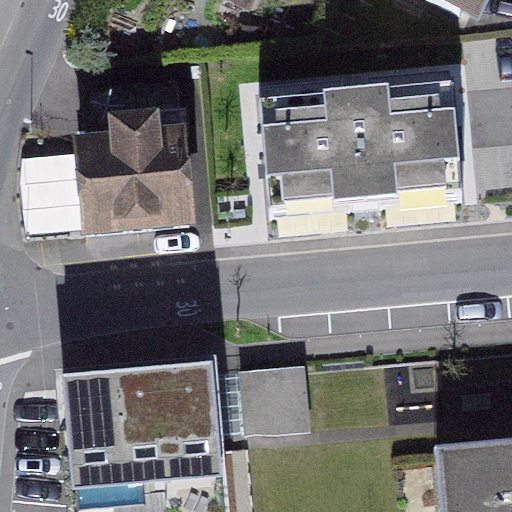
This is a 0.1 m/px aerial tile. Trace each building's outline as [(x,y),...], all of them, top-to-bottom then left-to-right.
[(414,0),(462,23),(473,0),(414,0)] [(261,90),(272,215),(458,198),(447,73),(261,90)] [(79,141),(86,234),(189,225),(181,133),(158,135),(156,119),(107,123),(108,139),(79,141)] [(211,360),(66,371),(74,479),(219,468),(211,360)] [(239,439),(312,435),(308,367),(235,371),(239,439)] [(511,511),(511,460),(441,466),(445,511),(511,511)]
